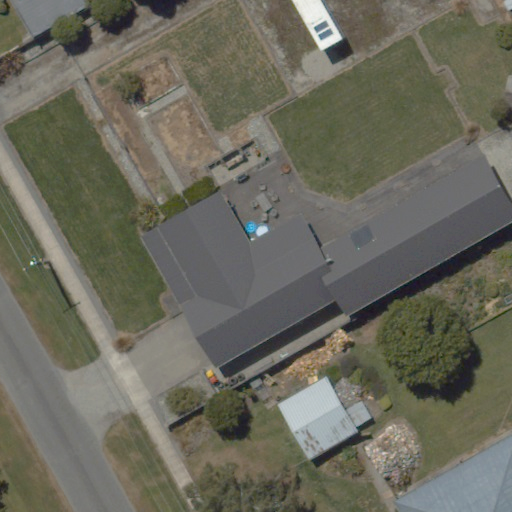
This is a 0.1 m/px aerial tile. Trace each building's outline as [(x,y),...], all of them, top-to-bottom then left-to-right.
[(16,0),(38,43),(100,11),(94,0),(16,0)] [(511,0),(494,0),(500,11),(511,4),(511,0)] [(310,215),(258,243),(230,190),(141,236),(215,379),(340,314),(346,326),(511,239),(511,203),(490,161),(326,246),(310,215)] [(332,376),(273,407),(303,463),(362,431),(332,376)] [(511,511),(511,434),(399,492),(408,511),(511,511)]
